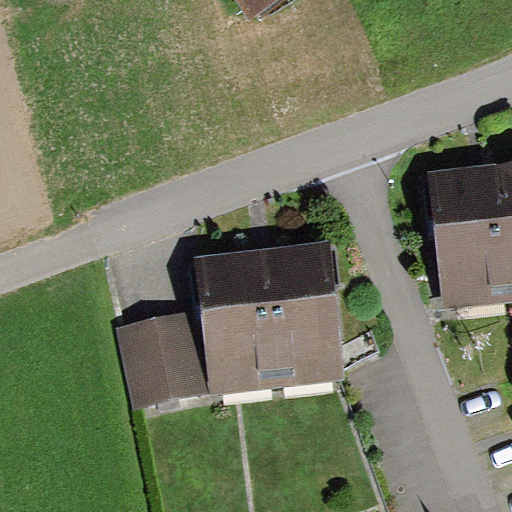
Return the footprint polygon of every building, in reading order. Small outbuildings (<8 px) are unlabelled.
[(235,0),(250,25),(291,0),(235,0)] [(511,170),(430,180),(445,313),(511,305),(511,170)] [(329,250),(262,258),(278,392),(345,384),(329,250)] [(210,400),(278,392),(262,258),(194,265),(210,400)] [(118,332),(135,412),(208,397),(191,317),(118,332)]
